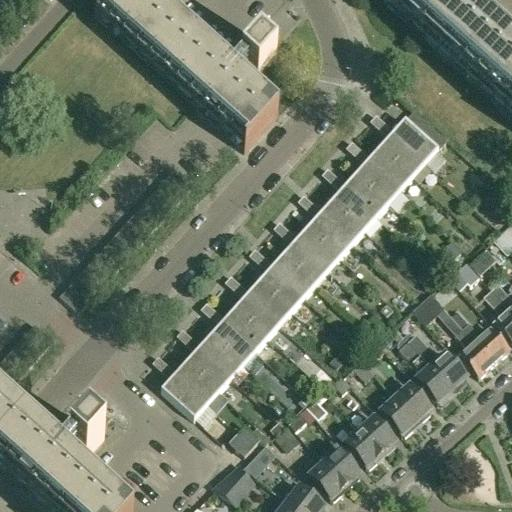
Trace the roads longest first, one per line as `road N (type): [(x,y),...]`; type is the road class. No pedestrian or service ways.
road 1 (residential): [(30,414),(326,98),(334,53),(316,0)]
road 2 (residential): [(511,387),(400,489)]
